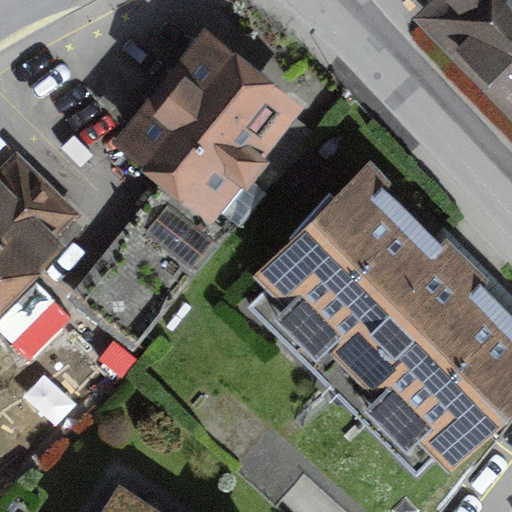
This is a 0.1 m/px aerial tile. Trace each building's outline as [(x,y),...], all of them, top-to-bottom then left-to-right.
[(490,76),(511,98),(511,0),(439,0),(428,11),(490,76)] [(207,46),(124,150),(214,221),(297,117),(207,46)] [(0,304),(56,248),(46,238),(74,210),(19,156),(0,175),(0,304)] [(511,394),(511,317),(368,176),(274,271),(456,451),(511,394)] [(158,511),(118,487),(102,511),(158,511)]
